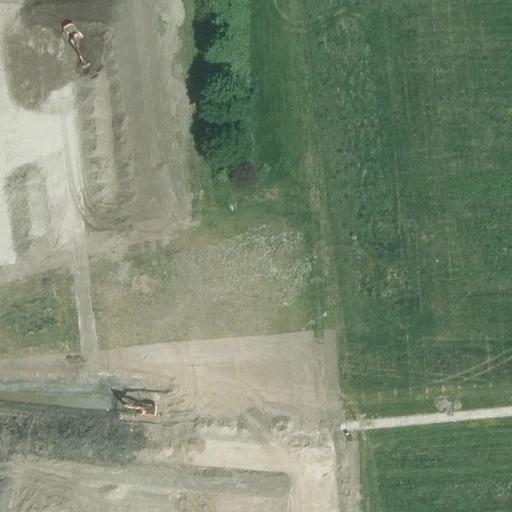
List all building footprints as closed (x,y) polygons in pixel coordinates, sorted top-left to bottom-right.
[(3,444),(0,455),(0,462),(36,470),(37,465),(40,453),(3,444)] [(57,487),(65,488),(70,488),(75,488),(79,450),(61,449),(57,487)] [(79,450),(75,488),(88,490),(94,490),(97,452),(79,450)] [(97,452),(94,490),(100,491),(112,492),(115,453),(97,452)] [(115,453),(112,492),(124,493),(130,493),(133,455),(115,453)] [(133,455),(130,493),(136,494),(148,495),(151,457),(133,455)] [(151,457),(148,495),(160,496),(166,496),(169,458),(151,457)] [(169,458),(166,496),(172,497),(184,498),(187,460),(169,458)] [(187,460),(184,498),(196,499),(202,500),(205,461),(187,460)] [(205,461),(202,500),(208,500),(220,501),(223,463),(205,461)] [(0,462),(0,480),(32,488),(34,477),(36,470),(0,462)] [(223,463),(220,501),(232,502),(238,503),(241,464),(223,463)] [(241,464),(238,503),(244,503),(256,504),(259,466),(241,464)] [(36,470),(34,477),(42,479),(45,467),(37,465),(36,470)] [(259,466),(256,504),(267,505),(274,506),(278,468),(259,466)] [(45,467),(42,479),(50,480),(52,469),(45,467)] [(278,468),(274,506),(279,506),(292,507),(296,469),(278,468)] [(0,480),(0,499),(28,506),(29,500),(32,488),(0,480)] [(57,487),(56,499),(64,500),(65,488),(57,487)] [(88,490),(87,497),(99,498),(100,491),(94,490),(88,490)] [(124,493),(123,501),(135,502),(136,494),(130,493),(124,493)] [(160,496),(159,504),(171,505),(172,497),(166,496),(160,496)] [(87,497),(87,505),(99,506),(99,498),(87,497)] [(0,499),(0,511),(26,511),(28,506),(0,499)] [(196,499),(195,507),(207,508),(208,500),(202,500),(196,499)] [(28,506),(26,511),(34,511),(37,502),(29,500),(28,506)] [(123,501),(123,508),(135,509),(135,502),(123,501)] [(37,502),(34,511),(42,511),(44,504),(37,502)] [(232,502),(231,510),(243,511),(244,503),(238,503),(232,502)]
